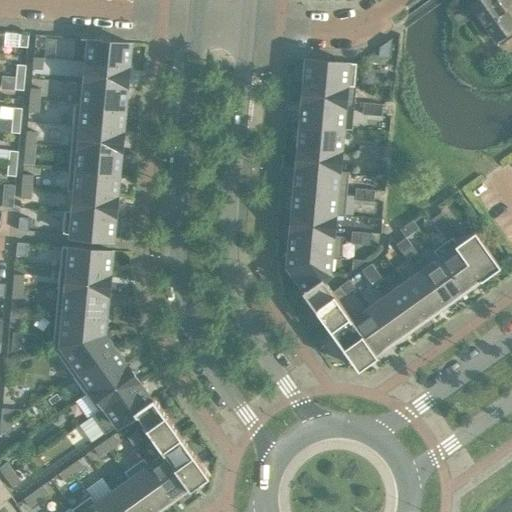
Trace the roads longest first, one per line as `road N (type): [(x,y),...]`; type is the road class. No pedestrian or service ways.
road 1 (tertiary): [(197,18),(179,272),(202,349),(276,457)]
road 2 (tertiary): [(317,427),(245,324),(229,265),(246,22)]
road 3 (residential): [(22,0),(197,18)]
road 4 (unclassified): [(511,339),(374,435)]
road 5 (residential): [(246,22),(342,30),(400,0)]
road 6 (unclassified): [(405,477),(511,401)]
